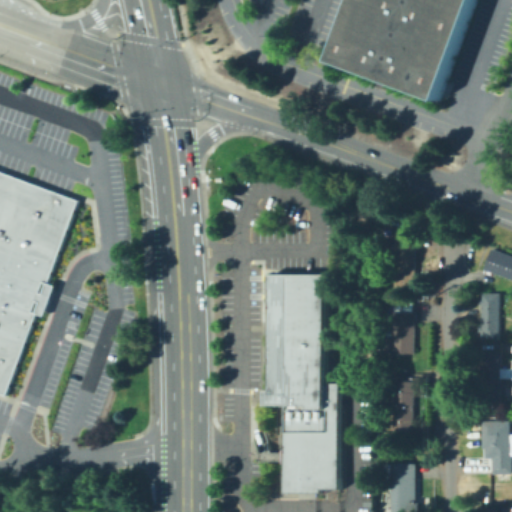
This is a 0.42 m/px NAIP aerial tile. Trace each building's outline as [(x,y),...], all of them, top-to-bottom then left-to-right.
[(498,0),(457,110),(349,69),(375,0),(498,0)] [(0,167),(87,200),(13,398),(0,393),(0,167)] [(380,223),(380,231),(362,232),(361,216),(362,206),(381,207),(380,223)] [(418,238),(417,293),(395,293),(395,265),(383,265),(383,254),(395,254),(396,238),(418,238)] [(511,278),(486,269),(493,248),(511,255),(511,278)] [(272,275),(272,404),(285,405),(285,489),(341,490),(341,382),(328,382),(328,274),(272,275)] [(502,293),(503,338),(484,338),(483,332),(481,332),(481,326),(484,326),(483,305),(481,305),(481,299),(484,299),(483,293),(502,293)] [(415,301),(415,312),(418,312),(418,354),(393,354),(393,338),(385,338),(385,326),(393,326),(393,311),(396,311),(396,301),(415,301)] [(503,403),(482,403),(482,351),(504,351),(503,403)] [(418,421),(417,433),(406,433),(406,441),(383,440),(383,431),(396,431),(397,385),(381,385),(381,374),(397,374),(397,381),(417,381),(417,393),(418,421)] [(511,474),(495,474),(495,458),(488,458),(488,448),(485,448),(485,421),(511,420),(511,474)] [(421,511),(394,511),(394,477),(386,477),(386,464),(419,464),(419,501),(421,501),(421,511)]
